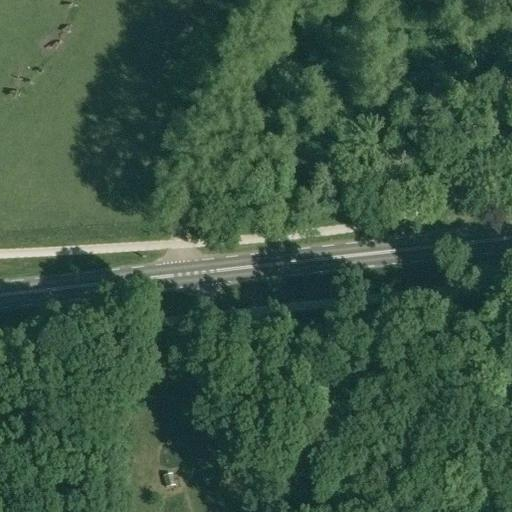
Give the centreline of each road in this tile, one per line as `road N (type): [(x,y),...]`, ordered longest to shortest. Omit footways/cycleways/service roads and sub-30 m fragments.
road 1 (track): [(312,511),(208,316),(182,245),(190,152),(231,66),(277,0)]
road 2 (primary): [(511,239),(0,294)]
